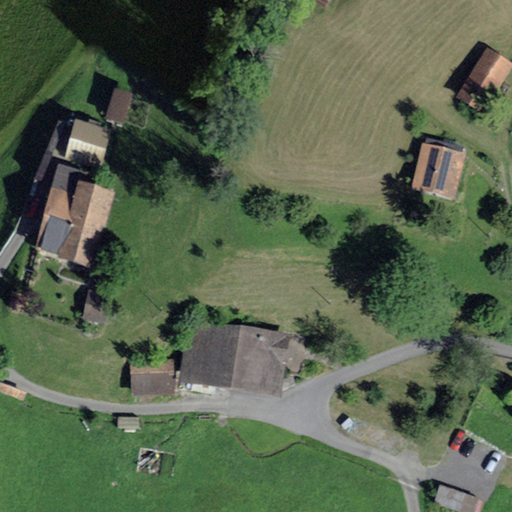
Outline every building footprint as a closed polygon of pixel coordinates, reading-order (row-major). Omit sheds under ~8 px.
[(489,57),(463,99),(480,109),(499,79),(503,81),(505,77),(501,75),(506,67),(489,57)] [(114,89),(108,118),(129,123),(135,93),(114,89)] [(80,129),(72,158),(97,164),(104,135),(80,129)] [(425,153),(408,218),(443,226),(458,161),(425,153)] [(85,188),(62,181),(44,247),(63,252),(65,246),(84,251),(90,232),(82,229),(90,200),(83,198),(85,188)] [(195,329),(188,375),(273,389),(274,385),(279,386),(281,370),(304,373),(309,331),(282,328),(280,342),(195,329)] [(136,366),(137,396),(169,394),(168,365),(136,366)] [(441,488),(436,506),(455,511),(479,511),(483,501),(441,488)]
